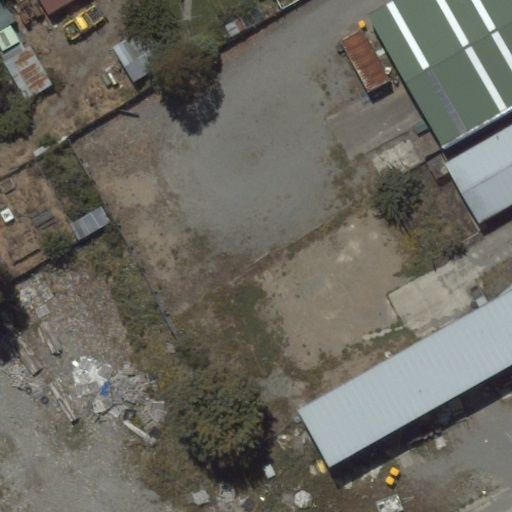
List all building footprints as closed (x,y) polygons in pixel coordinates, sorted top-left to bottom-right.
[(511,0),(320,0),(402,137),(511,71),(511,0)] [(25,46),(0,60),(0,66),(21,103),(49,87),(25,46)] [(511,128),(446,163),(478,222),(511,203),(511,128)] [(117,129),(73,152),(94,193),(138,170),(117,129)] [(511,238),(491,251),(511,286),(511,238)] [(511,338),(511,309),(488,270),(266,402),(302,463),(511,338)]
